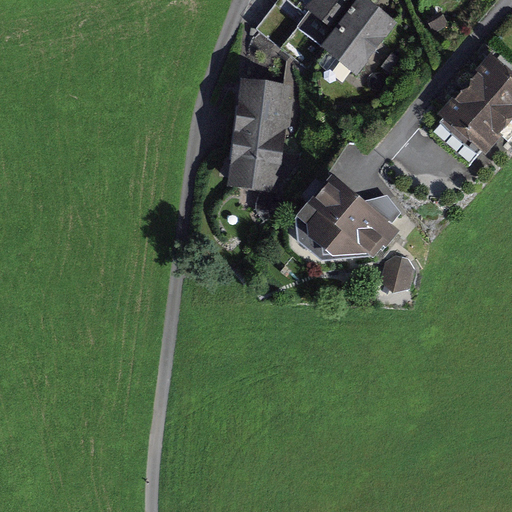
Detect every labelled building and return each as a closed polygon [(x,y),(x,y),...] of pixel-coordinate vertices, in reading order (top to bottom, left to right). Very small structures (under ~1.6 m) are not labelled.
[(291,0),(340,36),(361,8),(367,0),(291,0)] [(361,8),(340,36),(326,55),(355,77),(391,31),(361,8)] [(511,128),(511,81),(494,65),(442,120),(484,159),(511,128)] [(272,190),(284,94),(241,89),(230,185),(272,190)] [(394,234),(330,183),(298,222),(298,244),(322,262),(369,257),(373,260),(394,234)]
